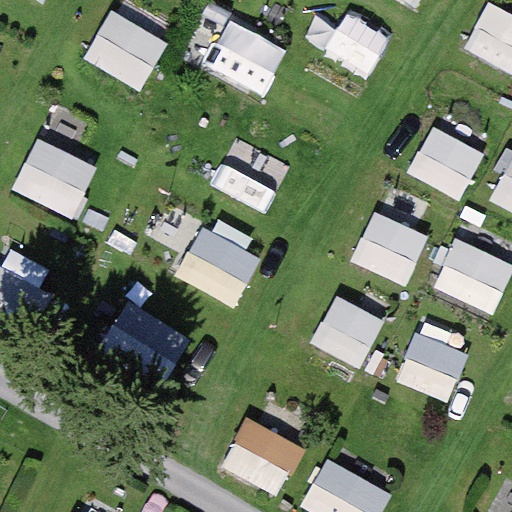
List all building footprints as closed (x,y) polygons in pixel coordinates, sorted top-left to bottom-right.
[(490,0),(469,45),(511,64),(511,7),(496,0),(490,0)] [(118,5),(88,53),(145,88),(174,39),(118,5)] [(210,22),(194,51),(257,87),(273,58),(210,22)] [(413,167),(467,194),(490,150),(436,122),(413,167)] [(17,187),(81,213),(103,159),(39,133),(17,187)] [(271,206),(294,160),(240,134),(217,179),(271,206)] [(511,159),(493,196),(511,205),(511,159)] [(356,255),(410,280),(434,229),(380,204),(356,255)] [(180,271),(239,303),(268,251),(208,218),(180,271)] [(499,310),(511,279),(511,256),(460,234),(438,283),(499,310)] [(0,319),(36,335),(58,285),(0,259),(0,319)] [(366,363),(392,313),(342,287),(316,337),(366,363)] [(148,309),(120,353),(173,386),(201,342),(148,309)] [(456,397),(473,346),(420,328),(403,379),(456,397)] [(246,413),(228,468),(293,489),(311,434),(246,413)] [(305,500),(326,511),(385,511),(399,488),(334,451),(305,500)]
